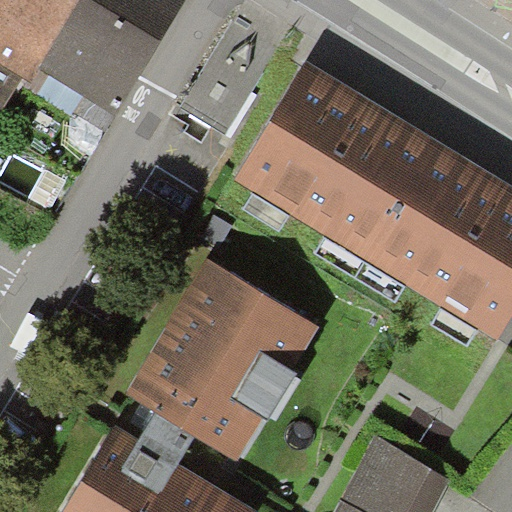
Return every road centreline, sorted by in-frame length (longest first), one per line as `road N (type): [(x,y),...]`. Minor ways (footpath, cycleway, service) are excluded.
road 1 (residential): [(0,350),(231,0)]
road 2 (secondary): [(511,100),(358,0)]
